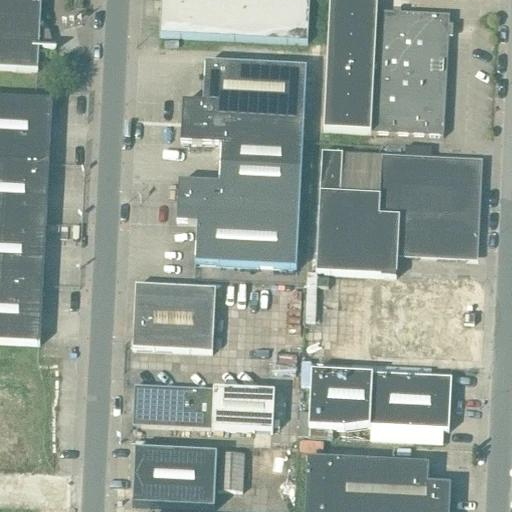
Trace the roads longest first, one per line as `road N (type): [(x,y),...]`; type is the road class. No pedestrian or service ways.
road 1 (unclassified): [(91,511),(117,0)]
road 2 (unclassified): [(488,511),(510,0)]
